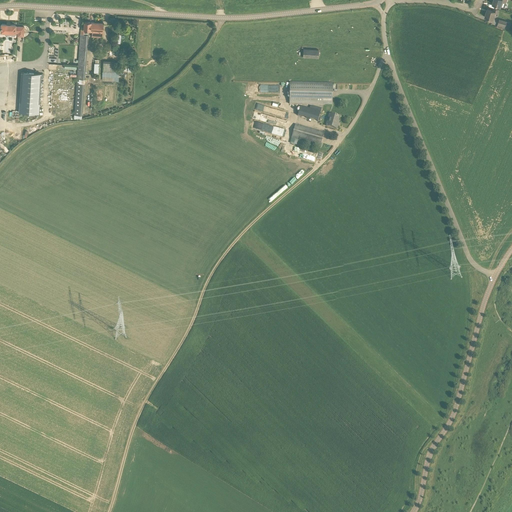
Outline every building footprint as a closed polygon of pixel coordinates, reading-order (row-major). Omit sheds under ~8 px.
[(485,17),(494,20),(496,13),(498,13),(499,9),(493,7),(492,10),(487,9),(485,17)] [(499,19),(497,27),(509,30),(511,23),(507,22),(507,21),(499,19)] [(103,37),(103,28),(104,23),(91,22),(84,22),(84,30),(85,30),(91,30),(91,31),(93,31),(92,36),(103,37)] [(24,36),(24,27),(18,26),(18,27),(16,27),(16,25),(1,24),(1,32),(5,32),(5,34),(11,34),(11,32),(15,33),(15,32),(18,32),(18,35),(24,36)] [(81,30),(77,79),(85,80),(88,35),(84,35),(85,30),(84,30),(81,30)] [(303,57),(318,58),(319,50),(304,49),(303,57)] [(104,62),(103,76),(115,77),(116,70),(117,71),(117,64),(115,64),(115,63),(104,62)] [(21,72),(19,112),(40,113),(42,74),(21,72)] [(289,104),(327,105),(332,105),(333,84),(290,83),(289,104)] [(280,118),(282,111),(259,104),(257,112),(255,111),(253,118),(259,120),(262,112),(280,118)] [(302,106),(299,116),(320,122),(323,110),(319,109),(319,108),(310,106),(310,108),(302,106)] [(339,117),(334,116),(329,114),(326,126),(337,129),(338,124),(337,124),(339,117)] [(324,133),(320,131),(295,125),(291,139),(292,139),(291,142),(296,143),(296,140),(320,147),(324,133)] [(276,127),(273,133),(283,137),(285,130),(276,127)] [(297,157),(311,161),(313,155),(299,151),(297,157)]
